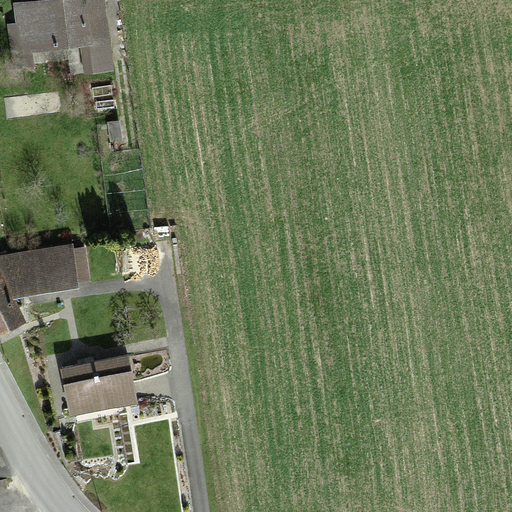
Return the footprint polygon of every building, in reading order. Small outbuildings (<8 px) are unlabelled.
[(99,0),(97,0),(12,8),(16,49),(103,40),(99,0)] [(70,250),(0,260),(0,270),(12,297),(76,291),(74,284),(70,254),(70,250)] [(79,253),(70,254),(74,284),(83,283),(79,253)] [(0,333),(24,323),(12,297),(0,270),(0,333)] [(123,361),(59,373),(68,418),(132,407),(123,361)]
